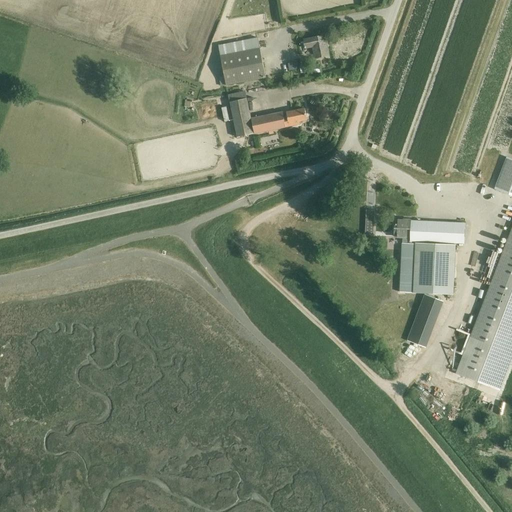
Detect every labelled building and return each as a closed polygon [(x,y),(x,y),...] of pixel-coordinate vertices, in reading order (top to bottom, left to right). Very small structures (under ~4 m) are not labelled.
[(314,59),(329,56),(325,36),(303,40),(305,49),(312,47),(314,59)] [(266,78),(260,48),(258,38),(218,46),(226,86),(266,78)] [(288,116),(283,117),(282,112),(251,118),(244,87),(228,90),(237,136),(255,133),(254,132),(285,126),(285,124),(289,124),(290,125),(299,123),(299,120),(307,118),(305,110),(287,114),(288,116)] [(495,189),(511,195),(511,228),(456,374),(499,390),(511,356),(511,159),(507,158),(495,189)] [(453,295),(456,242),(464,243),(465,224),(395,220),(395,237),(403,237),(402,257),(400,292),(453,295)]
